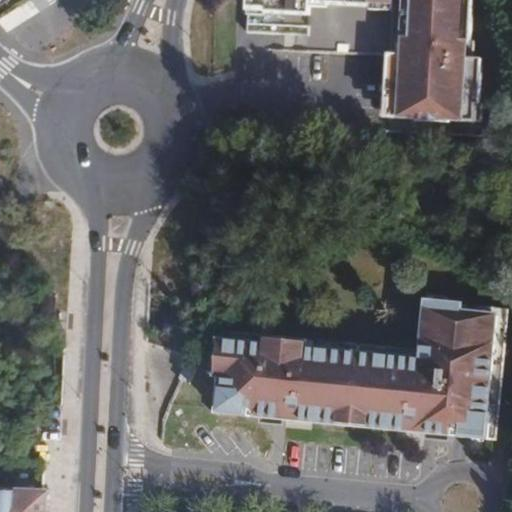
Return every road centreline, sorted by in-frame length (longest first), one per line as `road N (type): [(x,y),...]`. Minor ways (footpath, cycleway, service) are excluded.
road 1 (tertiary): [(110,511),(125,268),(163,167)]
road 2 (tertiary): [(86,174),(97,262),(85,511)]
